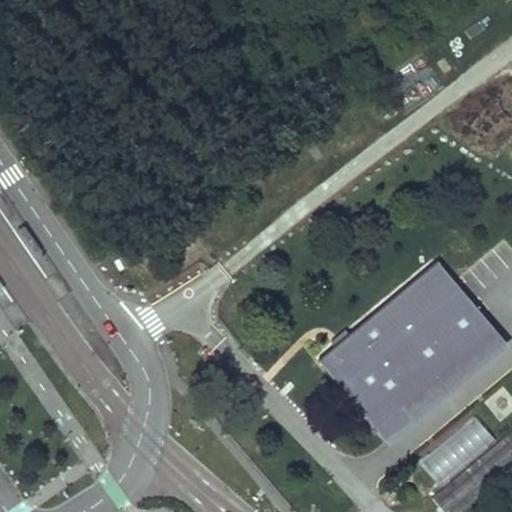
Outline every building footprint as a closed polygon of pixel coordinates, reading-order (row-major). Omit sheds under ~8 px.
[(181,15),(171,23),(184,60),(195,50),(181,15)] [(163,27),(159,30),(151,36),(162,74),(175,65),(163,27)] [(143,42),(120,62),(129,88),(152,72),(143,42)] [(320,349),(388,429),(507,332),(440,251),(320,349)] [(511,455),(511,419),(430,487),(448,509),(511,455)]
